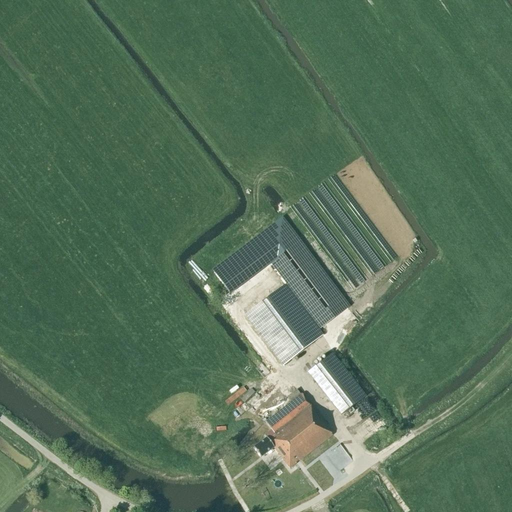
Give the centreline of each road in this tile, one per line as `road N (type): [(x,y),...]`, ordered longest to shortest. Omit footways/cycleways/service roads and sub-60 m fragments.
road 1 (track): [(511,353),(477,391),(372,463)]
road 2 (unclassified): [(139,511),(0,418)]
